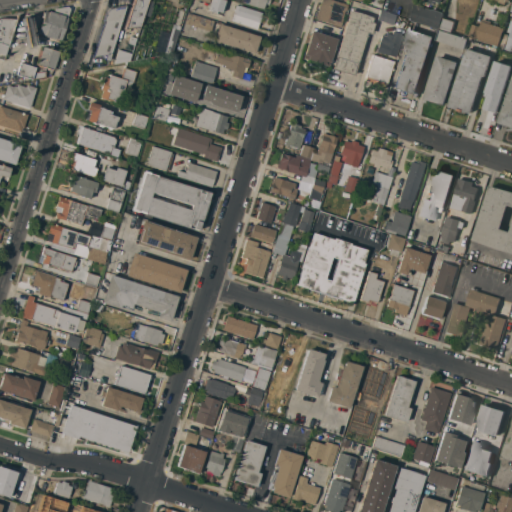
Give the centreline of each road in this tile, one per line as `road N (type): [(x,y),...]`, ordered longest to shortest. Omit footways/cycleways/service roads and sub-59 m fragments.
road 1 (residential): [(303,0),(139,511)]
road 2 (residential): [(511,385),(212,287)]
road 3 (residential): [(93,0),(0,297)]
road 4 (residential): [(511,164),(275,86)]
road 5 (residential): [(237,511),(0,445)]
